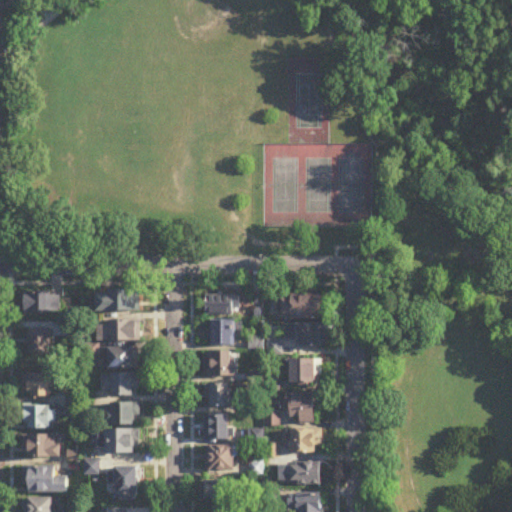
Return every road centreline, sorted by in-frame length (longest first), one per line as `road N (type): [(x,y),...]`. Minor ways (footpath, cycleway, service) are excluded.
road 1 (residential): [(0,267),(350,269)]
road 2 (residential): [(172,266),(173,511)]
road 3 (residential): [(350,269),(354,511)]
